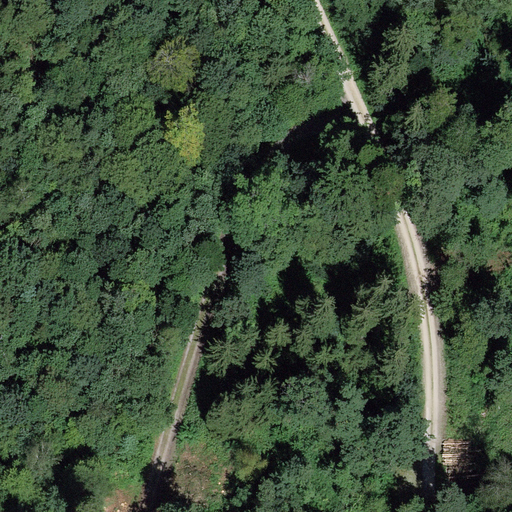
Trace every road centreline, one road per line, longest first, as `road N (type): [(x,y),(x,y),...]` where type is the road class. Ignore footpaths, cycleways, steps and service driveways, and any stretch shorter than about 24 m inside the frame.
road 1 (track): [(315,0),(422,269),(436,511)]
road 2 (track): [(359,107),(293,137),(247,197),(210,287),(149,511)]
